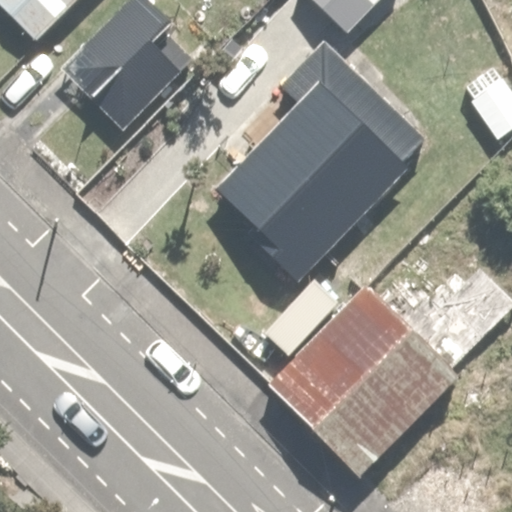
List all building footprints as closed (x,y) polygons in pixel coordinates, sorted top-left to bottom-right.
[(0,0),(0,5),(18,24),(43,0),(0,0)] [(308,0),(326,17),(341,0),(308,0)] [(299,280),(428,136),(316,34),(267,88),(221,47),(173,100),(234,154),(215,176),(273,228),(259,244),(299,280)] [(511,237),(460,187),(269,380),(359,469),(511,313),(511,237)] [(386,491),(405,511),(510,511),(511,511),(511,473),(463,420),(386,491)]
